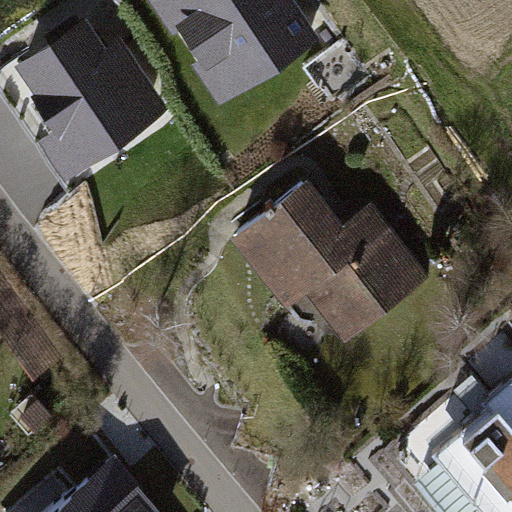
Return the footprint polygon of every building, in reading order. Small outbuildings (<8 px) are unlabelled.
[(297,0),(149,0),(220,105),(323,38),(297,0)] [(87,16),(15,64),(34,93),(31,95),(55,130),(40,140),(65,178),(170,108),(122,35),(106,46),(87,16)] [(310,179),(233,237),(288,308),(307,293),(345,342),(430,277),(373,203),(345,224),(310,179)] [(0,330),(34,379),(65,356),(0,264),(0,330)] [(511,361),(481,387),(487,394),(432,439),(492,511),(509,511),(511,510),(511,361)] [(159,511),(125,470),(73,511),(159,511)]
